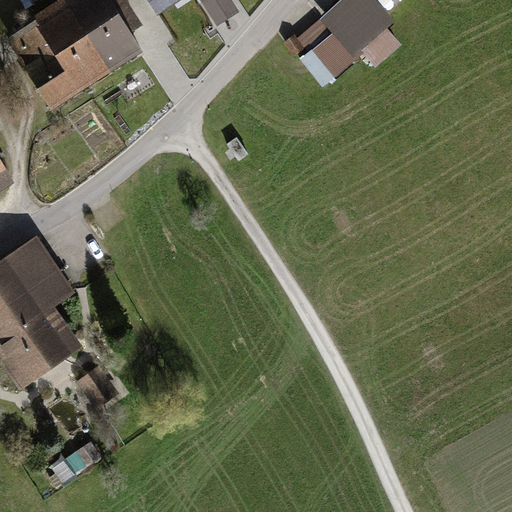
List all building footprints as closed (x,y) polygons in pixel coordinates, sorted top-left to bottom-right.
[(20,0),(30,16),(57,0),(20,0)] [(110,0),(78,0),(71,5),(116,79),(147,60),(110,0)] [(146,0),(157,17),(182,0),(146,0)] [(204,0),(202,2),(218,31),(241,18),(231,0),(204,0)] [(325,31),(296,56),(318,82),(389,21),(371,0),(336,0),(315,19),(325,31)] [(55,116),(116,79),(71,5),(38,25),(40,28),(12,45),(55,116)] [(249,154),(237,137),(227,144),(239,161),(249,154)] [(0,185),(12,179),(0,158),(0,185)] [(80,298),(41,243),(0,271),(0,356),(30,398),(90,356),(59,312),(80,298)] [(106,374),(83,390),(101,416),(124,400),(106,374)]
